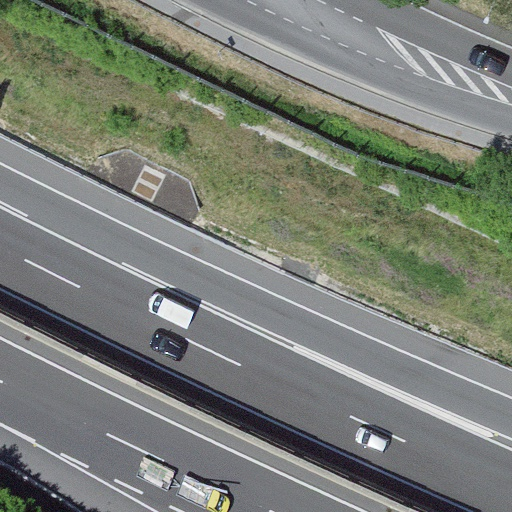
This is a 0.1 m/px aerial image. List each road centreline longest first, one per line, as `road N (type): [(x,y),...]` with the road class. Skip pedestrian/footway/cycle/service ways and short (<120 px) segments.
road 1 (motorway): [(511,485),(145,313)]
road 2 (motorway): [(511,437),(145,313)]
road 3 (tertiary): [(290,0),(511,91)]
road 4 (motorway): [(0,385),(193,479)]
road 5 (motorway): [(145,313),(0,241)]
